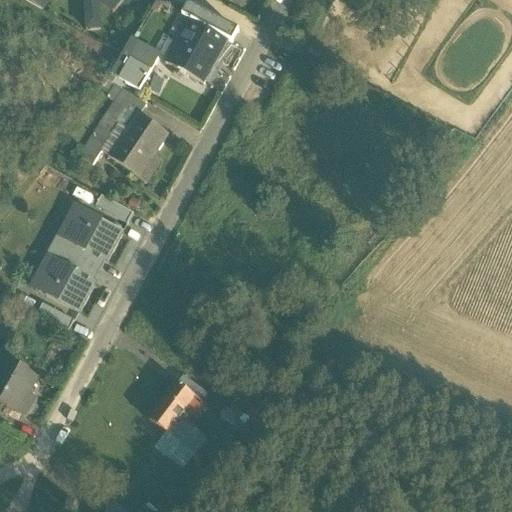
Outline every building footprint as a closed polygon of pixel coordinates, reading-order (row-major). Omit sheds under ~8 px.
[(25,0),(41,9),(48,0),(25,0)] [(247,27),(250,16),(209,1),(205,12),(247,27)] [(210,31),(215,21),(193,9),(187,8),(183,16),(190,20),(210,31)] [(166,64),(200,82),(213,58),(217,60),(226,42),(227,40),(210,31),(190,20),(166,64)] [(226,42),(231,45),(237,33),(215,21),(210,31),(227,40),(226,42)] [(204,84),(217,60),(213,58),(200,82),(204,84)] [(120,81),(139,92),(150,73),(130,62),(120,81)] [(100,127),(113,135),(117,128),(120,130),(122,127),(128,130),(137,116),(139,117),(146,106),(123,91),(100,127)] [(109,158),(138,177),(151,155),(153,157),(167,136),(139,117),(137,116),(128,130),(109,158)] [(101,196),(95,206),(127,224),(133,213),(101,196)] [(74,245),(69,256),(94,269),(99,259),(106,263),(122,233),(79,209),(63,239),(74,245)] [(88,280),(94,269),(69,256),(63,266),(51,260),(35,289),(79,313),(95,283),(88,280)] [(42,305),(36,315),(69,332),(74,322),(42,305)] [(0,405),(3,407),(24,420),(34,403),(27,399),(38,382),(8,363),(0,376),(0,405)] [(176,384),(162,404),(165,406),(180,387),(176,384)] [(149,421),(167,434),(168,435),(180,419),(184,413),(194,420),(205,405),(180,387),(165,406),(162,404),(149,421)] [(185,423),(180,419),(168,435),(167,434),(156,449),(162,453),(161,454),(182,469),(194,454),(205,439),(185,424),(185,423)] [(224,436),(231,443),(246,427),(238,421),(224,436)]
